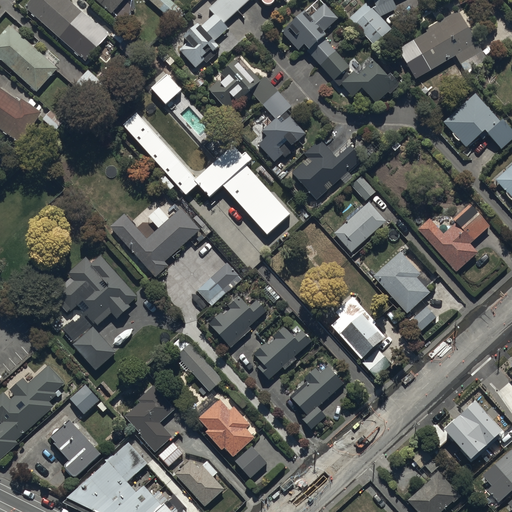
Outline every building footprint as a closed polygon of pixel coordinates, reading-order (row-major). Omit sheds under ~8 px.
[(97,26),(67,0),(32,0),(25,9),(87,63),(111,36),(99,25),(97,26)] [(94,0),(112,15),(125,0),(94,0)] [(146,0),(172,24),(175,20),(178,23),(186,16),(182,12),(183,12),(170,0),(146,0)] [(219,0),(209,9),(215,15),(201,27),(215,42),(229,30),(224,25),(251,0),(219,0)] [(397,10),(392,0),(368,0),(370,2),(373,1),(376,7),(372,9),(366,4),(349,20),(375,47),(386,36),(389,40),(394,35),(391,31),(393,30),(382,18),(397,10)] [(321,67),(337,52),(327,42),(324,39),(327,36),(324,32),(338,19),(325,5),(311,18),(305,12),(282,34),(299,52),(305,46),(309,51),(307,52),(321,67)] [(398,49),(416,80),(451,60),(455,67),(460,64),(466,74),(488,62),(459,11),(426,30),(427,32),(398,49)] [(215,42),(201,27),(199,24),(184,38),(188,43),(180,50),(196,68),(203,62),(206,65),(219,54),(217,51),(220,48),(215,42)] [(11,26),(0,37),(0,59),(32,88),(31,89),(35,93),(36,92),(37,93),(59,70),(11,26)] [(119,48),(131,59),(139,49),(127,38),(119,48)] [(337,52),(321,67),(335,82),(351,67),(337,52)] [(354,71),(351,67),(335,82),(341,88),(343,87),(353,98),(362,90),(376,105),(388,93),(390,95),(401,85),(392,75),(389,78),(370,57),(354,71)] [(250,92),(261,81),(250,70),(246,73),(235,61),(221,75),(226,80),(222,84),(219,81),(208,92),(228,113),(250,92)] [(104,85),(88,71),(74,87),(90,101),(104,85)] [(153,90),(167,106),(182,92),(168,76),(153,90)] [(276,120),(288,110),(292,106),(265,78),(261,81),(250,92),(276,120)] [(0,130),(21,145),(42,114),(23,100),(20,103),(0,89),(0,130)] [(476,94),(443,123),(466,149),(486,132),(501,150),(511,140),(511,130),(504,121),(501,123),(476,94)] [(288,110),(276,120),(263,133),(267,138),(258,146),(275,163),(283,156),(286,159),(295,150),(293,147),(306,135),(290,118),(293,115),(288,110)] [(51,111),(43,120),(56,131),(64,122),(51,111)] [(124,126),(187,196),(199,186),(210,199),(223,187),(268,237),(291,216),(246,166),(252,161),(246,154),(243,157),(234,147),(197,181),(138,115),(124,126)] [(303,163),(292,173),(318,201),(363,160),(351,147),(338,159),(320,140),(304,154),(312,163),(308,168),(303,163)] [(511,162),(505,169),(507,171),(496,180),(511,198),(511,162)] [(351,254),(386,222),(370,204),(362,211),(358,206),(345,219),(348,222),(334,235),(351,254)] [(430,219),(417,230),(456,274),(479,253),(471,244),(490,227),(470,205),(453,220),(456,224),(444,235),(430,219)] [(125,214),(110,228),(156,279),(177,260),(173,256),(201,231),(181,209),(169,219),(159,208),(148,218),(158,230),(148,240),(125,214)] [(227,224),(214,236),(222,246),(236,234),(227,224)] [(391,238),(400,248),(406,242),(397,232),(391,238)] [(373,278),(407,316),(431,294),(417,279),(422,275),(401,252),(373,278)] [(69,316),(79,307),(97,327),(112,314),(117,320),(130,308),(129,305),(137,298),(100,256),(91,264),(86,258),(67,275),(71,279),(51,296),(69,316)] [(228,265),(197,291),(211,307),(242,280),(228,265)] [(280,298),(269,285),(261,292),(272,305),(280,298)] [(239,297),(228,307),(230,310),(223,316),(221,314),(209,324),(231,349),(251,331),(249,328),(267,312),(257,302),(250,309),(239,297)] [(392,367),(376,349),(386,340),(375,328),(377,325),(353,299),(324,324),(339,341),(342,339),(379,379),(392,367)] [(413,322),(422,333),(437,320),(427,309),(413,322)] [(116,353),(83,316),(75,323),(73,321),(63,330),(76,344),(74,346),(96,371),(116,353)] [(269,381),(283,368),(285,371),(296,361),(294,358),(311,343),(301,331),(294,338),(284,327),(273,336),(276,340),(269,346),(266,343),(253,355),(262,365),(258,368),(269,381)] [(188,343),(175,354),(210,392),(223,381),(188,343)] [(25,379),(11,391),(16,397),(11,401),(4,393),(0,396),(0,459),(1,461),(19,444),(17,441),(54,407),(49,402),(57,396),(58,398),(62,394),(57,389),(63,384),(48,367),(29,384),(25,379)] [(318,408),(328,399),(330,401),(334,396),(333,395),(344,385),(328,368),(321,375),(316,369),(305,379),(307,382),(291,397),(308,415),(302,420),(312,431),(327,418),(318,408)] [(100,400),(86,385),(70,400),(84,415),(100,400)] [(175,410),(154,386),(139,400),(142,403),(124,419),(155,454),(173,438),(160,424),(175,410)] [(230,411),(221,400),(199,420),(209,431),(206,434),(222,451),(225,449),(233,458),(256,438),(248,430),(251,427),(234,407),(230,411)] [(101,455),(70,420),(50,438),(56,444),(54,446),(69,462),(63,468),(73,480),(101,455)] [(511,438),(506,431),(470,464),(477,472),(474,474),(492,494),(498,489),(496,486),(511,470),(511,438)] [(189,511),(129,443),(68,499),(92,511),(189,511)] [(184,454),(174,443),(159,457),(169,468),(184,454)] [(268,464),(252,447),(235,462),(250,480),(268,464)] [(191,461),(175,475),(205,508),(224,490),(213,478),(218,474),(207,462),(199,470),(191,461)] [(419,495),(417,493),(407,502),(416,511),(442,511),(453,503),(454,504),(461,498),(438,471),(429,480),(431,482),(427,485),(429,487),(419,495)]
